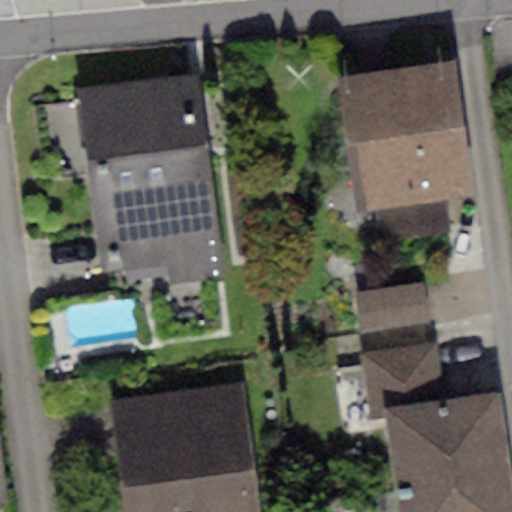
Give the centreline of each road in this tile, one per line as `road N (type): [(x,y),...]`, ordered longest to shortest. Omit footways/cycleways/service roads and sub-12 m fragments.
road 1 (residential): [(463,3),(170,22),(0,43)]
road 2 (residential): [(463,3),(511,364)]
road 3 (residential): [(0,239),(35,511)]
